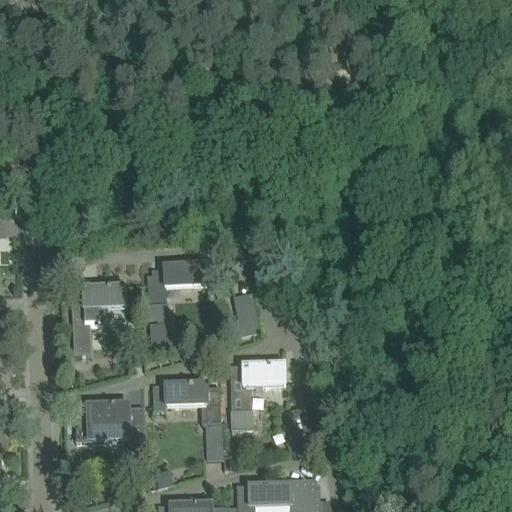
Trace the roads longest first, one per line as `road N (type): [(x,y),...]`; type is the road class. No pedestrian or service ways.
road 1 (residential): [(511,452),(461,372),(392,194),(36,169)]
road 2 (residential): [(294,352),(253,248),(39,257)]
road 3 (residential): [(39,408),(294,352)]
road 4 (residential): [(114,511),(332,456)]
road 5 (residential): [(39,408),(39,257)]
